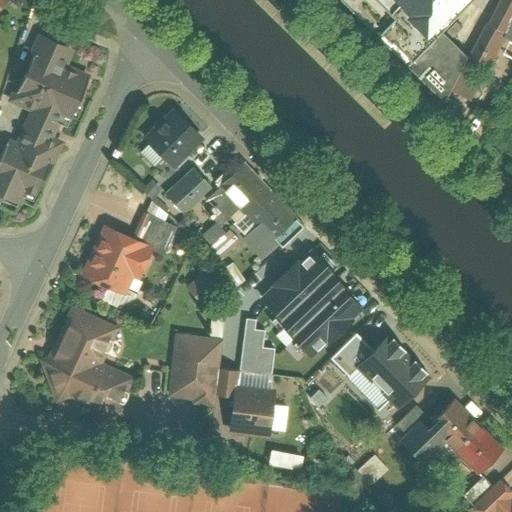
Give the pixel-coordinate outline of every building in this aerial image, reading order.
[(343,0),(407,61),(462,0),(343,0)] [(32,34),(11,102),(27,108),(16,143),(0,137),(0,197),(19,203),(21,197),(37,202),(57,138),(60,139),(82,69),(67,64),(73,47),(32,34)] [(180,107),(146,138),(170,164),(204,134),(180,107)] [(306,221),(248,156),(216,184),(208,192),(230,216),(244,203),(261,222),(247,235),(267,257),(306,221)] [(197,164),(169,189),(188,209),(208,192),(216,184),(197,164)] [(169,246),(178,224),(150,212),(140,234),(157,242),(169,246)] [(140,234),(108,221),(87,273),(129,291),(137,273),(143,276),(157,242),(140,234)] [(363,306),(338,279),(312,251),(260,298),(311,354),(349,320),(363,306)] [(123,322),(77,302),(60,343),(106,362),(123,322)] [(225,336),(179,331),(172,395),(217,400),(218,392),(221,365),(225,336)] [(357,368),(396,408),(429,377),(388,335),(373,349),(357,332),(330,358),(348,377),(357,368)] [(60,399),(123,399),(134,374),(106,362),(60,343),(49,368),(60,399)] [(221,365),(218,392),(239,394),(240,382),(242,368),(221,365)] [(235,430),(272,434),(277,387),(240,382),(239,394),(235,430)] [(478,475),(505,450),(455,395),(428,420),(445,438),(478,475)] [(428,420),(404,441),(421,460),(445,438),(428,420)] [(299,468),(301,454),(269,450),(267,464),(299,468)] [(374,454),(357,469),(371,484),(387,469),(374,454)] [(511,483),(506,477),(478,503),(486,511),(497,511),(500,510),(511,498),(511,483)] [(511,511),(511,498),(500,510),(502,511),(511,511)]
